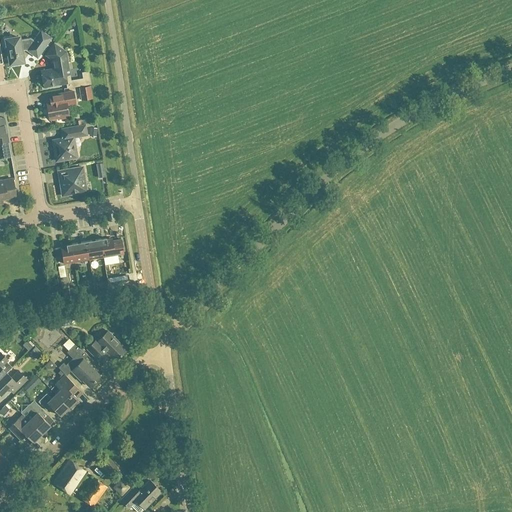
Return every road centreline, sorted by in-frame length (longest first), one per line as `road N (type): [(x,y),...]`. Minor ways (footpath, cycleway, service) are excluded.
road 1 (unclassified): [(168,332),(385,131),(511,68)]
road 2 (residential): [(0,502),(146,357),(164,349)]
road 3 (residential): [(137,201),(107,0)]
road 4 (residential): [(190,511),(164,349)]
road 5 (residential): [(41,220),(20,89),(0,92)]
road 6 (residential): [(168,332),(153,311),(137,201)]
